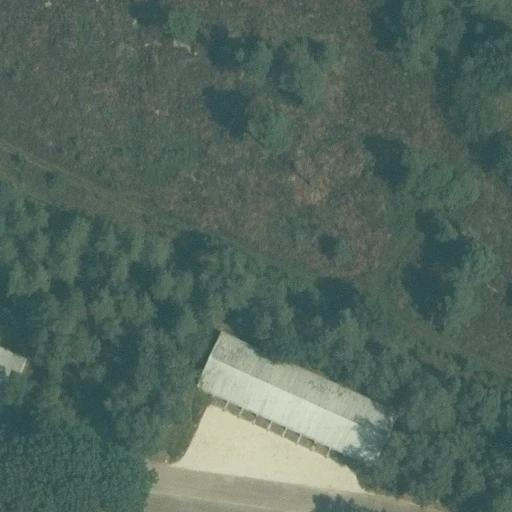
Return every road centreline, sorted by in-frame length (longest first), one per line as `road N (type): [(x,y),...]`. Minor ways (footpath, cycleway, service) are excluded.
road 1 (track): [(0,141),(511,368)]
road 2 (track): [(511,108),(392,240),(361,301)]
